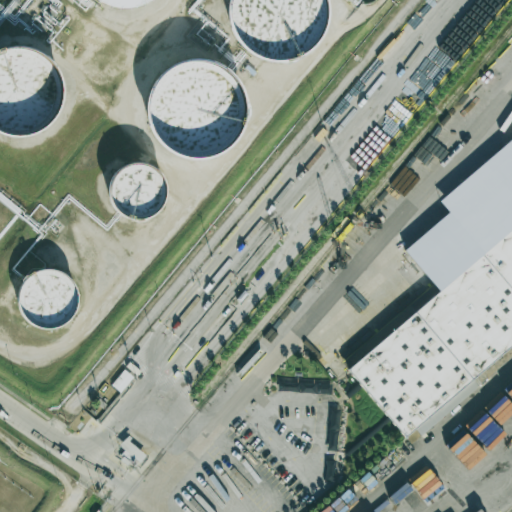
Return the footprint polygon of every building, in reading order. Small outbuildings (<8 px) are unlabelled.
[(149,0),(146,3),(132,8),(117,8),(103,4),(97,0),(149,0)] [(304,52),(316,41),(324,27),(327,12),(325,0),(231,0),(231,1),(231,17),(236,32),(245,45),(258,54),(273,59),(289,58),(304,52)] [(0,51),(6,48),(21,47),(35,49),(47,56),(57,67),(63,80),(65,94),(62,108),(55,121),(45,130),(31,136),(16,138),(0,134),(0,51)] [(222,150),(234,140),(242,126),(245,111),(243,95),(235,81),(224,70),(210,63),(194,61),(178,65),(165,73),(155,85),(149,100),(149,116),(154,131),(163,144),(176,153),(191,157),(207,156),(222,150)] [(146,217),(154,212),(160,206),(164,197),(165,188),(163,179),(158,171),(151,165),(142,162),(133,162),(124,165),(116,171),(111,179),(109,187),(110,197),(113,205),(120,212),(128,217),(137,218),(146,217)] [(511,219),(342,364),(406,440),(511,349),(511,219)] [(56,328),(65,323),(72,315),(76,305),(77,295),(73,285),(67,277),(58,272),(48,269),(38,271),(29,275),(23,282),(19,290),(17,299),(18,308),(22,316),(28,323),(36,327),(46,329),(56,328)] [(129,361),(142,372),(137,378),(124,367),(129,361)] [(123,369),(134,379),(121,395),(110,385),(123,369)] [(298,392),(321,393),(321,383),(299,382),(298,392)] [(125,452),(120,447),(129,436),(148,452),(139,463),(133,459),(129,464),(121,457),(125,452)]
